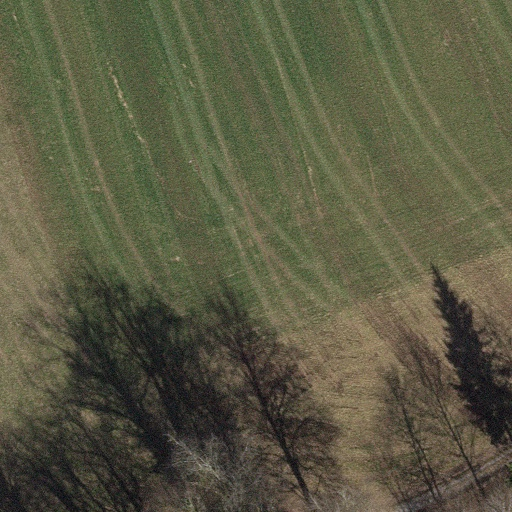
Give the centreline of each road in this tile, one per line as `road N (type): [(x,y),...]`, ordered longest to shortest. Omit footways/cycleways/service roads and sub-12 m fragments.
road 1 (track): [(371,511),(299,479),(227,488),(176,511)]
road 2 (track): [(511,456),(402,511)]
